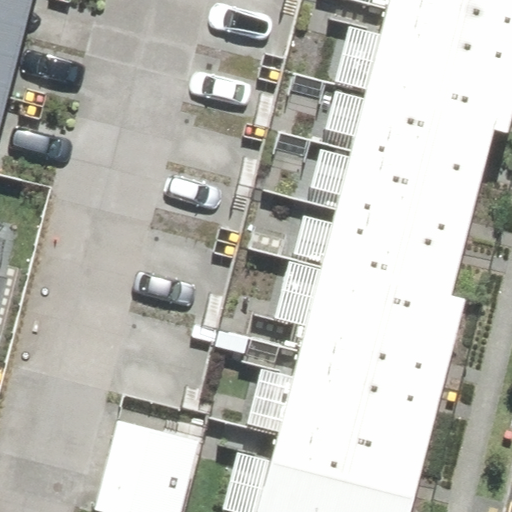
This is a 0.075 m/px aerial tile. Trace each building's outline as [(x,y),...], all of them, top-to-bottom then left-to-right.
[(0,0),(0,18),(24,25),(30,0),(0,0)] [(511,18),(439,0),(389,0),(368,84),(492,116),(510,120),(511,111),(511,18)] [(511,0),(439,0),(511,18),(511,0)] [(0,18),(0,83),(9,85),(24,25),(0,18)] [(0,83),(0,118),(9,85),(0,83)] [(477,172),(492,116),(368,84),(353,140),(477,172)] [(463,229),(477,172),(353,140),(338,197),(463,229)] [(448,286),(463,229),(338,197),(323,255),(448,286)] [(323,255),(298,351),(436,387),(461,291),(448,286),(323,255)] [(298,351),(272,448),(411,484),(436,387),(298,351)] [(118,410),(97,495),(166,511),(177,511),(198,430),(118,410)] [(403,511),(411,484),(272,448),(257,506),(279,511),(403,511)]
